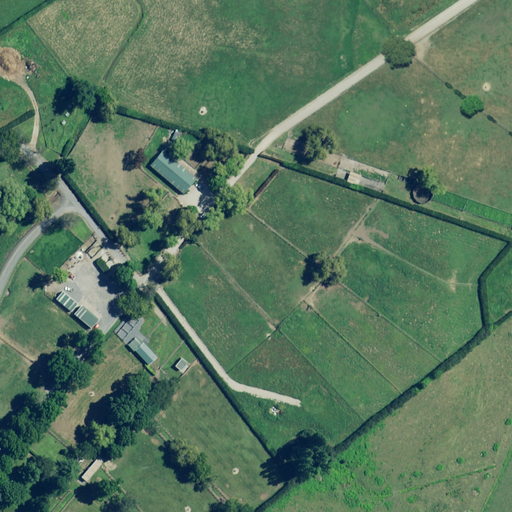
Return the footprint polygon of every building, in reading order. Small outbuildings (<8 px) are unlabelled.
[(163,152),(149,168),(182,195),(196,179),(163,152)] [(97,321),(80,306),(72,315),(89,329),(97,321)] [(155,358),(141,343),(133,351),(147,366),(155,358)] [(185,364),(180,359),(174,367),(179,372),(185,364)] [(101,465),(95,460),(80,478),(86,483),(101,465)]
